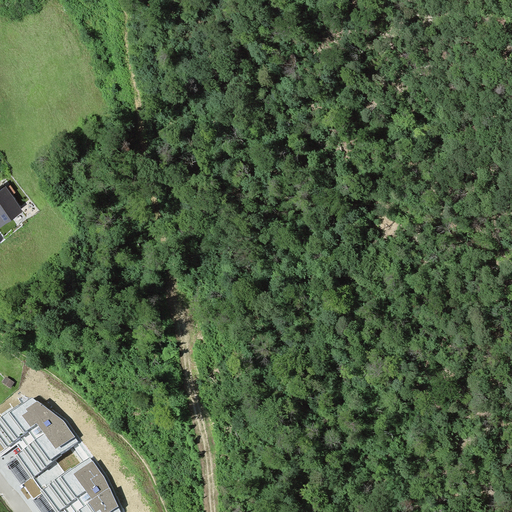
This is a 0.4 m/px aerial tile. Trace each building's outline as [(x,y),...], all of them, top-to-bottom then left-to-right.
[(10,185),(7,188),(12,195),(16,192),(10,185)] [(6,187),(0,191),(0,226),(1,228),(24,211),(12,195),(7,188),(6,187)] [(7,376),(2,382),(10,388),(15,382),(7,376)] [(32,397),(0,419),(0,441),(5,448),(14,442),(21,451),(15,455),(16,457),(31,477),(31,479),(62,456),(60,453),(78,441),(75,437),(63,420),(38,401),(37,402),(32,397)] [(90,457),(78,441),(60,453),(62,456),(31,479),(24,484),(33,499),(42,493),(40,491),(90,457)] [(20,485),(31,477),(16,457),(6,464),(20,485)] [(90,457),(40,491),(42,493),(56,511),(58,511),(63,509),(66,511),(120,511),(119,507),(110,488),(104,477),(93,461),(90,457)] [(40,511),(56,511),(42,493),(33,499),(32,500),(40,511)]
